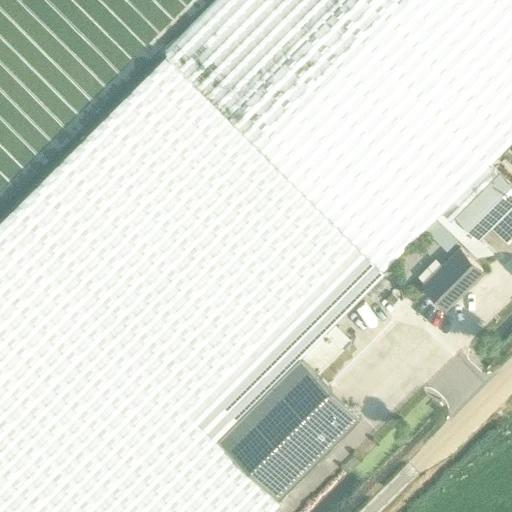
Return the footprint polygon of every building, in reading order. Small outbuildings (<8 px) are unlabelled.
[(218,437),(300,355),(364,290),(383,270),(442,210),(451,219),(456,215),(498,170),(491,163),(511,141),(511,0),(216,0),(0,217),(0,511),(269,511),(282,500),(279,498),(218,437)] [(511,183),(498,170),(456,215),(479,238),(494,223),(511,240),(511,239),(511,183)] [(459,247),(423,283),(446,306),(482,269),(459,247)] [(328,331),(302,357),(318,373),(344,347),(328,331)] [(300,355),(218,437),(279,498),(361,416),(318,373),(302,357),(300,355)]
